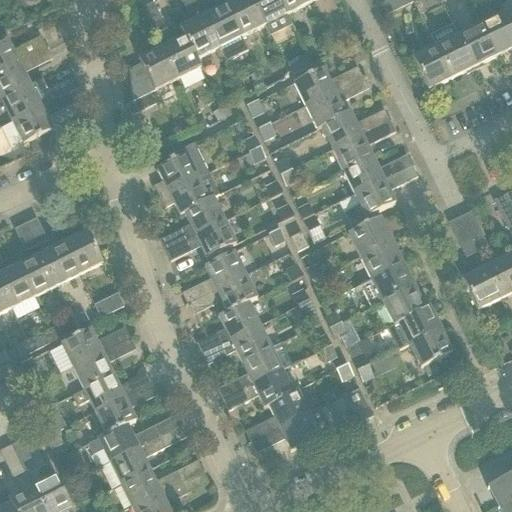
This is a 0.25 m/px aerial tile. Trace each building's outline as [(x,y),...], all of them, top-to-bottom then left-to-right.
[(193,24),(178,31),(182,40),(183,40),(195,63),(195,62),(217,51),(201,20),(202,19),(192,0),(179,0),(181,3),(189,18),(190,18),(193,24)] [(240,0),(224,8),(240,40),(262,29),(248,0),(240,0)] [(248,0),(262,29),(285,17),(276,0),(248,0)] [(276,0),(285,17),(308,6),(304,0),(276,0)] [(391,0),(380,6),(386,17),(412,4),(410,0),(391,0)] [(152,4),(141,10),(161,50),(177,82),(199,70),(195,62),(195,63),(183,40),(182,40),(178,31),(166,37),(163,32),(166,31),(152,4)] [(202,19),(201,20),(217,51),(224,65),(246,53),(240,40),(224,8),(202,19)] [(511,10),(502,16),(511,35),(511,10)] [(511,35),(502,16),(480,27),(496,59),(511,50),(511,35)] [(480,27),(457,38),(473,70),(496,59),(480,27)] [(457,38),(434,49),(450,81),(473,70),(457,38)] [(40,39),(11,53),(6,42),(0,44),(0,73),(26,61),(46,51),(40,39)] [(450,81),(434,49),(411,61),(427,93),(450,81)] [(125,108),(124,108),(129,119),(156,106),(150,95),(176,82),(177,82),(161,50),(160,51),(137,63),(139,67),(127,73),(131,104),(125,108)] [(0,73),(0,101),(28,88),(23,76),(31,72),(26,61),(0,73)] [(293,86),(305,109),(343,90),(337,80),(329,85),(322,72),(293,86)] [(28,88),(0,101),(0,103),(10,124),(48,106),(48,105),(80,90),(74,78),(64,83),(65,84),(52,90),(52,91),(48,93),(42,81),(28,87),(28,88)] [(316,133),(320,131),(320,130),(345,118),(344,117),(339,106),(348,102),(343,90),(305,109),(316,133)] [(246,110),(251,120),(263,115),(257,104),(246,110)] [(48,106),(10,124),(22,148),(51,133),(45,121),(54,117),(48,106)] [(320,131),(331,152),(369,133),(363,123),(355,127),(349,115),(344,117),(345,118),(320,130),(320,131)] [(331,152),(342,175),(371,160),(365,149),(396,134),(391,122),(369,133),(331,152)] [(22,148),(10,124),(1,129),(12,152),(22,148)] [(257,132),(263,143),(274,138),(268,127),(257,132)] [(242,144),(248,156),(259,151),(253,139),(242,144)] [(153,189),(159,200),(208,176),(193,146),(164,161),(167,167),(156,173),(162,184),(153,189)] [(259,151),(248,156),(253,167),(264,161),(259,151)] [(371,160),(342,175),(354,198),(391,179),(391,178),(389,175),(386,168),(377,172),(371,160)] [(285,161),(274,166),(280,178),(291,172),(286,162),(285,161)] [(414,168),(354,198),(359,207),(343,215),(350,228),(394,206),(388,194),(419,179),(414,168)] [(291,172),(280,178),(285,189),(296,183),(291,172)] [(179,219),(184,216),(213,201),(219,198),(208,176),(159,200),(164,211),(173,206),(179,219)] [(275,184),(264,189),(270,201),(281,195),(275,184)] [(511,215),(511,193),(504,197),(503,195),(502,195),(511,215)] [(511,235),(511,215),(502,195),(503,198),(493,203),(509,237),(511,235)] [(159,243),(165,254),(224,224),(213,201),(184,216),(189,228),(159,243)] [(308,205),(296,211),(302,223),(314,217),(308,205)] [(287,207),(276,212),(282,224),(293,218),(287,207)] [(314,217),(302,223),(314,246),(325,241),(314,217)] [(347,236),(358,259),(390,244),(378,221),(347,236)] [(16,247),(35,245),(32,224),(14,226),(16,247)] [(224,224),(165,254),(170,265),(201,250),(207,262),(236,248),(224,224)] [(279,233),(267,239),(273,250),(284,244),(279,233)] [(86,234),(63,245),(78,277),(101,265),(86,234)] [(290,240),(297,255),(308,249),(301,234),(290,240)] [(480,236),(469,241),(476,255),(487,249),(480,236)] [(476,255),(469,241),(458,246),(465,260),(476,255)] [(358,259),(369,282),(401,266),(390,244),(358,259)] [(63,245),(40,256),(56,288),(78,277),(63,245)] [(40,256),(17,268),(33,299),(56,288),(40,256)] [(201,285),(207,297),(245,279),(233,256),(204,270),(210,281),(201,285)] [(511,270),(506,259),(483,270),(499,301),(511,294),(511,270)] [(371,309),(380,304),(412,289),(401,266),(369,282),(359,287),(371,309)] [(302,278),(296,267),(284,273),(290,284),(302,278)] [(305,272),(310,283),(321,277),(316,267),(305,272)] [(17,268),(0,276),(0,289),(11,311),(33,299),(17,268)] [(499,301),(483,270),(461,281),(476,312),(499,301)] [(321,277),(310,283),(316,294),(327,289),(321,277)] [(221,303),(226,315),(227,316),(247,306),(247,305),(256,301),(245,279),(207,297),(212,307),(221,303)] [(0,289),(0,316),(11,311),(0,289)] [(392,328),(397,326),(396,325),(423,312),(422,310),(412,289),(380,304),(392,328)] [(292,298),(297,309),(308,304),(303,292),(292,298)] [(94,307),(100,320),(123,308),(116,296),(94,307)] [(308,304),(297,309),(302,319),(313,314),(308,304)] [(215,336),(220,347),(258,328),(247,306),(227,316),(226,315),(218,319),(224,331),(215,336)] [(392,328),(387,331),(397,352),(407,347),(439,332),(427,308),(422,310),(423,312),(396,325),(397,326),(392,328)] [(323,320),(328,330),(339,325),(334,314),(323,320)] [(83,315),(72,320),(77,331),(88,326),(83,315)] [(77,331),(72,320),(61,326),(66,337),(77,331)] [(339,325),(328,330),(334,342),(345,336),(339,325)] [(234,353),(240,365),(269,351),(258,328),(220,347),(226,358),(234,353)] [(60,346),(72,369),(109,351),(104,340),(95,344),(89,332),(60,346)] [(439,332),(407,347),(418,370),(423,368),(432,364),(450,355),(439,332)] [(38,337),(27,343),(32,354),(43,348),(38,337)] [(314,342),(320,354),(331,349),(325,337),(314,342)] [(32,354),(27,343),(16,348),(21,359),(32,354)] [(331,349),(320,354),(325,364),(336,359),(331,349)] [(72,369),(83,392),(112,378),(106,366),(114,362),(109,351),(72,369)] [(216,391),(221,402),(280,373),(269,351),(240,365),(246,377),(216,391)] [(0,369),(10,365),(5,354),(0,356),(0,369)] [(350,362),(356,373),(366,367),(361,357),(350,362)] [(19,367),(25,378),(36,373),(30,361),(19,367)] [(432,364),(423,368),(427,378),(437,373),(432,364)] [(341,370),(335,373),(340,383),(341,384),(350,380),(351,379),(352,379),(346,367),(345,367),(341,370)] [(366,367),(356,373),(361,384),(372,378),(366,367)] [(263,412),(267,409),(267,408),(291,396),(296,393),(291,395),(280,373),(221,402),(227,413),(257,399),(263,412)] [(83,392),(72,397),(77,408),(88,402),(94,415),(132,396),(126,385),(118,389),(112,378),(83,392)] [(31,390),(36,402),(47,396),(42,385),(31,390)] [(355,414),(361,424),(372,419),(358,391),(343,398),(352,415),(355,414)] [(264,424),(269,435),(307,416),(296,393),(291,396),(267,408),(267,409),(273,420),(264,424)] [(94,415),(105,437),(126,428),(135,423),(129,411),(137,407),(132,396),(94,415)] [(42,413),(47,424),(58,419),(53,407),(42,413)] [(318,411),(307,416),(269,435),(275,446),(283,442),(289,454),(319,440),(318,439),(330,434),(318,411)] [(126,428),(105,437),(86,447),(92,457),(102,452),(108,465),(177,430),(178,431),(181,429),(180,428),(179,428),(175,418),(132,439),(126,428)] [(55,434),(44,440),(50,451),(61,446),(55,434)] [(108,465),(119,488),(148,473),(142,461),(164,450),(159,440),(108,465)] [(21,443),(10,448),(23,474),(34,469),(21,443)] [(23,474),(10,448),(0,453),(0,454),(12,480),(23,474)] [(61,473),(68,485),(78,481),(71,468),(61,473)] [(122,511),(127,511),(131,510),(181,485),(175,474),(154,485),(148,473),(119,488),(112,491),(122,511)] [(497,510),(511,502),(511,476),(488,488),(488,489),(487,490),(487,491),(489,490),(498,509),(497,510)] [(54,479),(31,490),(41,511),(66,511),(70,510),(54,479)] [(181,485),(131,510),(131,511),(167,511),(165,506),(186,496),(181,485)] [(7,502),(9,506),(10,506),(13,511),(41,511),(31,490),(7,502)] [(87,494),(78,498),(82,506),(91,501),(87,494)] [(511,511),(511,502),(497,510),(497,511),(498,510),(499,511),(511,511)]
